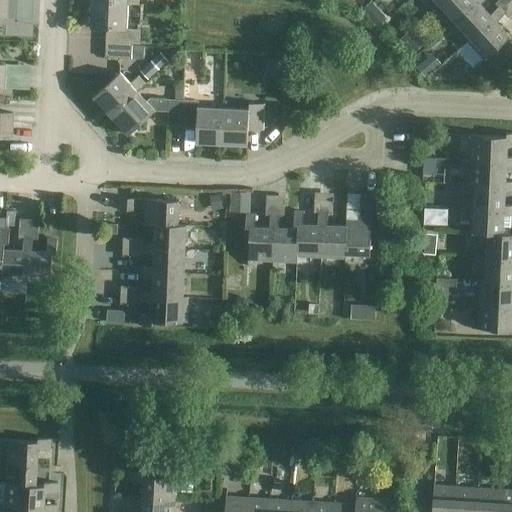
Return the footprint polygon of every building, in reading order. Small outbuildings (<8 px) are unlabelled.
[(477,1),(476,0),(442,0),(439,3),(455,21),(477,1)] [(494,18),(490,15),(481,4),(485,0),(476,0),(477,1),(455,21),(471,38),(472,39),(494,18)] [(370,1),(361,10),(378,27),(387,19),(370,1)] [(127,29),(128,4),(92,3),(91,28),(107,29),(106,43),(132,44),(140,45),(141,30),(127,29)] [(484,60),(510,36),(497,22),(506,14),(499,7),(490,15),(494,18),(472,39),(471,38),(468,41),(484,60)] [(489,59),(497,67),(511,53),(511,47),(507,42),(489,59)] [(132,59),(132,44),(106,43),(106,58),(132,59)] [(146,84),(145,83),(174,56),(166,47),(140,71),(142,73),(131,84),(120,73),(94,97),(111,116),(138,92),(146,84)] [(268,58),(268,72),(283,72),(283,58),(268,58)] [(436,68),(427,58),(417,67),(426,77),(436,68)] [(183,127),(184,101),(184,90),(176,90),(175,100),(150,99),(147,102),(138,92),(111,116),(129,135),(155,111),(169,112),(168,126),(183,127)] [(222,144),(224,108),(198,107),(199,101),(184,101),(183,127),(197,127),(196,143),(222,144)] [(263,130),(264,104),(249,104),(249,110),(224,108),(222,144),(248,145),(249,130),(263,130)] [(0,124),(13,125),(13,113),(0,112),(0,124)] [(0,136),(12,137),(13,125),(0,124),(0,136)] [(511,142),(511,133),(507,133),(506,137),(473,135),(472,160),(507,161),(507,157),(508,142),(511,142)] [(436,174),(436,158),(428,157),(424,157),(424,174),(428,174),(436,174)] [(511,166),(511,157),(507,157),(507,161),(472,160),(471,185),(476,185),(506,186),(506,181),(506,166),(511,166)] [(511,190),(511,181),(506,181),(506,186),(476,185),(475,208),(504,210),(505,205),(505,190),(511,190)] [(231,193),(231,214),(247,214),(248,194),(231,193)] [(272,194),(273,214),(290,213),(289,193),(272,194)] [(210,196),(212,209),(223,207),(221,194),(210,196)] [(370,255),(373,196),(361,196),(360,222),(347,221),(346,226),(347,226),(346,254),(370,255)] [(178,225),(179,201),(121,198),(120,210),(147,211),(146,224),(156,225),(156,224),(178,225)] [(511,205),(505,205),(504,210),(475,208),(473,233),(488,234),(488,233),(503,234),(503,233),(511,233),(511,205)] [(16,212),(6,211),(6,214),(6,225),(6,226),(16,227),(16,212)] [(323,225),(318,225),(304,224),(304,212),(295,212),(294,225),(298,225),(298,229),(299,229),(297,257),(298,257),(322,258),(323,225)] [(347,226),(346,226),(328,225),(328,213),(319,213),(318,225),(323,225),(322,258),(346,259),(346,254),(347,226)] [(275,228),(270,228),(255,227),(256,215),(246,215),(246,228),(250,228),(249,259),(273,260),(275,228)] [(299,229),(298,229),(279,228),(280,216),(271,216),(270,228),(275,228),(273,260),(298,261),(298,257),(297,257),(299,229)] [(110,233),(117,234),(118,224),(110,224),(110,233)] [(186,225),(178,225),(156,224),(156,225),(156,244),(144,243),(143,252),(155,253),(156,248),(185,250),(186,225)] [(9,243),(10,230),(0,229),(0,236),(0,279),(2,280),(3,271),(4,250),(5,250),(5,243),(9,243)] [(511,233),(503,233),(503,234),(488,233),(488,234),(487,257),(511,258),(511,233)] [(33,251),(33,239),(34,239),(28,238),(24,239),(24,250),(5,250),(4,250),(3,271),(2,280),(2,282),(27,283),(28,251),(33,251)] [(57,253),(57,240),(48,239),(48,251),(33,251),(28,251),(27,283),(51,284),(53,253),(57,253)] [(184,274),(185,250),(156,248),(155,253),(155,268),(143,267),(142,277),(154,277),(154,272),(184,274)] [(511,258),(487,257),(486,281),(511,282),(511,258)] [(183,298),(183,297),(184,274),(154,272),(154,277),(154,292),(142,291),(141,301),(153,301),(153,296),(183,298)] [(511,282),(486,281),(481,280),(480,305),(511,306),(511,282)] [(436,292),(436,302),(448,302),(449,293),(436,292)] [(235,307),(248,310),(251,299),(238,295),(235,307)] [(188,297),(183,297),(183,298),(153,296),(153,301),(153,316),(141,315),(140,325),(153,325),(153,321),(187,322),(188,297)] [(373,304),(360,304),(360,317),(372,317),(373,304)] [(511,306),(480,305),(479,329),(511,330),(511,306)] [(106,322),(125,323),(126,308),(107,307),(106,322)] [(51,449),(52,440),(52,439),(38,438),(38,441),(2,439),(2,440),(9,441),(8,462),(38,464),(39,448),(51,449)] [(245,451),(229,451),(229,463),(245,464),(245,451)] [(38,485),(38,464),(8,462),(6,484),(45,486),(45,492),(58,492),(59,483),(45,482),(45,486),(38,485)] [(185,479),(185,478),(146,475),(147,472),(133,472),(133,481),(145,482),(144,498),(176,500),(178,479),(185,479)] [(455,511),(457,486),(436,485),(437,479),(436,478),(433,511),(455,511)] [(56,511),(57,505),(45,504),(45,492),(45,486),(6,484),(5,506),(12,506),(45,508),(44,511),(56,511)] [(477,511),(479,488),(457,486),(455,511),(477,511)] [(499,511),(501,489),(479,488),(477,511),(499,511)] [(511,511),(511,490),(501,489),(499,511),(511,511)] [(400,511),(402,493),(401,493),(401,500),(379,498),(378,511),(400,511)] [(248,511),(249,498),(227,497),(225,511),(248,511)] [(378,511),(379,498),(356,497),(356,505),(357,505),(356,511),(378,511)] [(175,511),(176,500),(144,498),(143,511),(175,511)] [(269,511),(271,499),(249,498),(248,511),(269,511)] [(291,511),(292,501),(271,499),(269,511),(291,511)] [(313,511),(314,502),(292,501),(291,511),(313,511)] [(334,511),(335,503),(314,502),(313,511),(334,511)] [(356,511),(357,505),(356,505),(335,503),(334,511),(356,511)]
